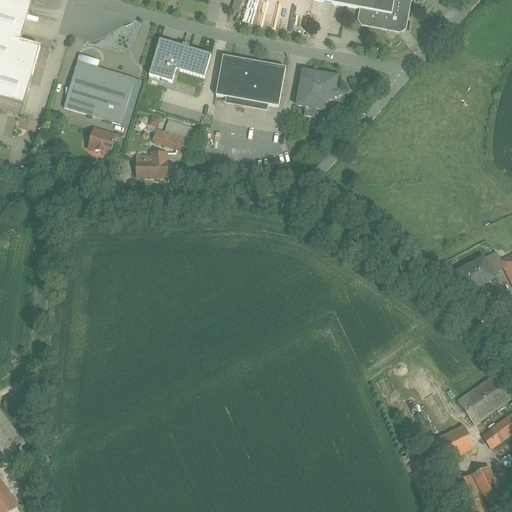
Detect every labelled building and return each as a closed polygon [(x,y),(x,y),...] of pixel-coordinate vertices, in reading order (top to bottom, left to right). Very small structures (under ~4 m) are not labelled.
[(0,0),(0,99),(25,107),(33,77),(41,48),(22,43),(33,0),(0,0)] [(242,2),(236,0),(235,0),(232,11),(239,13),(242,2)] [(314,0),(314,1),(361,10),(359,21),(363,26),(390,31),(390,29),(397,30),(397,32),(401,33),(405,30),(406,26),(404,26),(405,18),(408,19),(411,0),(314,0)] [(211,56),(160,42),(149,79),(172,85),(176,71),(204,79),(211,56)] [(97,69),(99,63),(80,58),(79,63),(78,63),(72,86),(129,104),(136,81),(97,69)] [(286,69),(224,58),(217,97),(279,109),(286,69)] [(318,75),(317,77),(311,76),(304,81),(303,86),(301,86),(299,88),(298,93),(299,96),(297,107),(306,108),(305,117),(315,119),(316,110),(325,112),(327,101),(333,102),(334,98),(338,99),(342,96),(339,93),(335,92),(336,87),(335,86),(336,78),(328,76),(326,74),(321,73),(318,75)] [(129,104),(72,86),(65,109),(122,127),(129,104)] [(145,130),(154,134),(159,120),(151,117),(145,130)] [(192,131),(168,123),(165,134),(157,132),(153,144),(185,154),(192,131)] [(117,138),(95,131),(89,151),(97,153),(97,152),(104,154),(103,155),(111,157),(117,138)] [(152,155),(152,157),(137,157),(137,180),(168,179),(168,163),(167,163),(167,155),(152,155)] [(484,260),(459,273),(469,292),(479,287),(479,286),(493,279),(493,280),(494,279),(491,273),(503,267),(501,263),(502,263),(499,257),(486,263),(484,260)] [(511,257),(502,263),(501,263),(503,267),(511,283),(511,257)] [(511,391),(499,374),(458,402),(474,426),(511,399),(511,391)] [(18,396),(16,396),(14,396),(13,397),(11,398),(10,399),(9,399),(7,401),(7,402),(6,403),(6,404),(6,406),(5,408),(6,409),(6,410),(6,411),(7,412),(7,414),(8,415),(10,416),(12,417),(14,418),(17,418),(19,418),(22,417),(24,415),(25,414),(26,413),(27,411),(27,410),(27,407),(27,406),(27,404),(27,403),(26,402),(25,401),(25,400),(23,399),(22,398),(20,397),(18,396)] [(511,407),(511,416),(482,438),(491,450),(511,435),(511,404),(510,406),(511,407)] [(26,446),(0,411),(0,449),(8,459),(26,446)] [(465,428),(429,445),(439,467),(475,449),(465,428)] [(425,458),(419,461),(417,454),(404,460),(422,500),(441,491),(425,458)] [(511,459),(510,456),(503,460),(506,466),(511,462),(511,459)] [(490,468),(455,484),(465,505),(500,489),(490,468)] [(0,480),(0,511),(14,511),(20,508),(0,480)] [(500,489),(465,505),(468,511),(497,511),(509,507),(500,489)]
